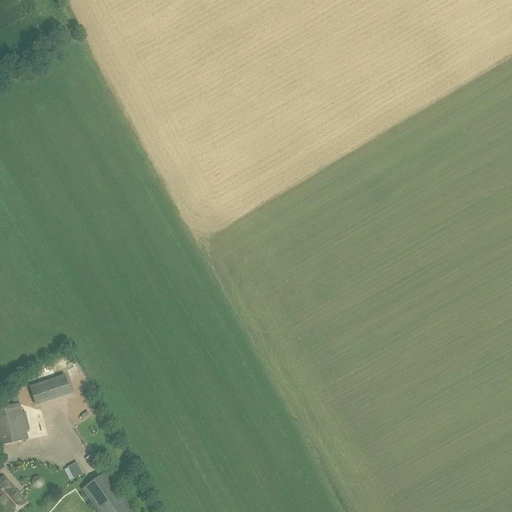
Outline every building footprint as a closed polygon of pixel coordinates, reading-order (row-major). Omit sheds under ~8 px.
[(72,395),(71,392),(65,375),(30,388),(37,407),(72,395)] [(26,431),(30,430),(25,412),(22,413),(20,404),(0,408),(0,446),(28,440),(26,431)] [(95,453),(86,459),(93,469),(102,462),(95,453)] [(71,475),(80,470),(77,464),(68,469),(71,475)] [(136,511),(109,472),(82,491),(96,511),(136,511)] [(0,504),(6,511),(16,511),(27,503),(4,477),(0,480),(0,504)]
